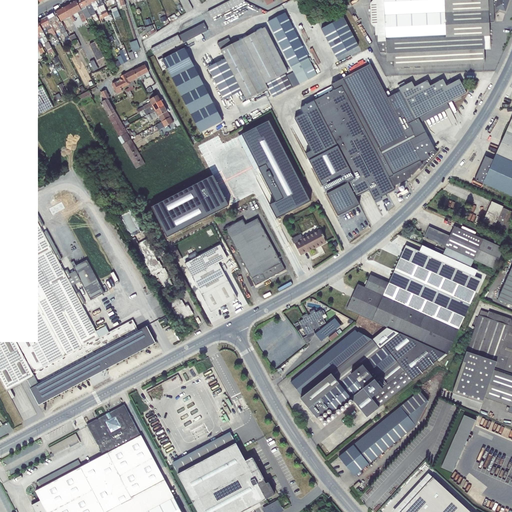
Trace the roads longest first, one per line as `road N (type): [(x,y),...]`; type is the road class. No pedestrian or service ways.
road 1 (unclassified): [(231,327),(369,243),(449,163),(511,61)]
road 2 (unknown): [(171,359),(88,196),(71,184),(46,194),(72,260)]
road 3 (unclassified): [(0,449),(231,327)]
road 4 (unclassified): [(356,511),(299,443),(231,327)]
road 5 (unknown): [(507,71),(391,78),(363,56),(330,70)]
road 6 (unknown): [(353,254),(271,101)]
road 7 (unknown): [(216,36),(286,7),(298,13),(330,70)]
road 8 (unknown): [(216,36),(202,44),(197,62),(218,103),(236,110),(271,101)]
road 9 (unknown): [(11,488),(87,449),(92,437),(73,410)]
